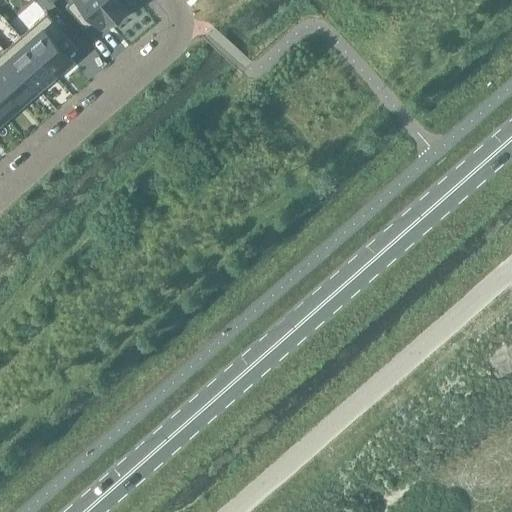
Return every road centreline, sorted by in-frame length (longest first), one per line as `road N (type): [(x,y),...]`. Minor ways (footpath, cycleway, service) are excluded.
road 1 (primary): [(85,511),(511,138)]
road 2 (residential): [(234,511),(511,269)]
road 3 (residential): [(0,194),(168,47),(180,24),(165,0)]
